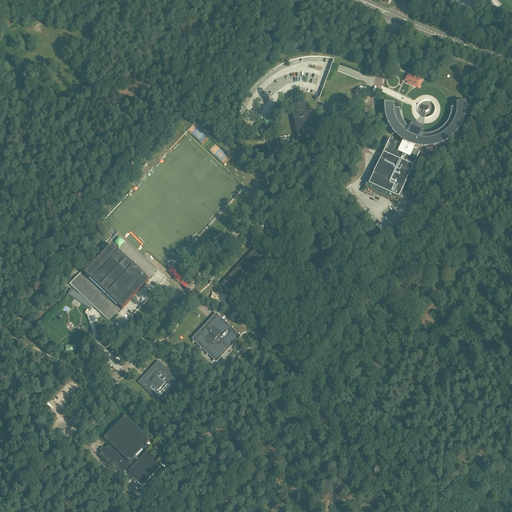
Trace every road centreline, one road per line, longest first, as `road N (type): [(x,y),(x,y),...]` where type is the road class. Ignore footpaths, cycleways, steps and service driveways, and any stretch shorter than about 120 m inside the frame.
road 1 (track): [(511,94),(215,511)]
road 2 (track): [(0,238),(43,221),(74,192),(96,128),(160,83),(174,0)]
road 3 (primary): [(359,0),(511,61)]
road 4 (track): [(138,0),(52,22),(13,15),(4,0)]
road 5 (unknown): [(511,426),(421,511)]
